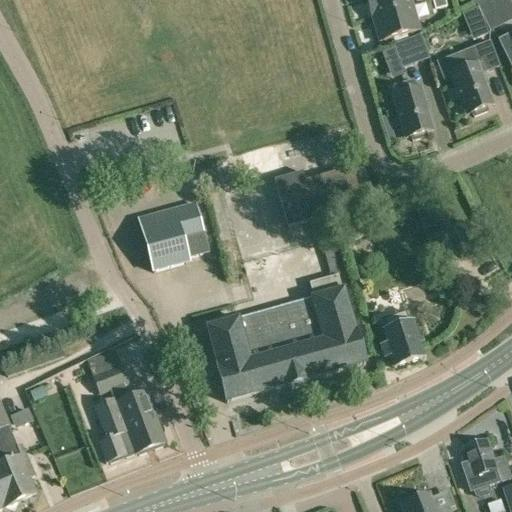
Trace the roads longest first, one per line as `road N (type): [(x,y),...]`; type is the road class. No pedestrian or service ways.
road 1 (secondary): [(207,490),(368,435),(511,352)]
road 2 (residential): [(326,0),(376,165),(398,179),(427,177),(511,139)]
road 3 (track): [(132,301),(109,275),(0,32)]
road 4 (residential): [(207,490),(132,301)]
